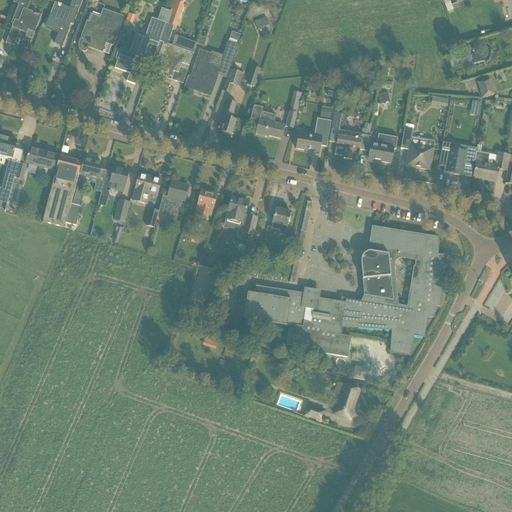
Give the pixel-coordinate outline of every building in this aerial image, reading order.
[(9,35),(5,44),(6,44),(14,47),(20,32),(27,34),(25,38),(31,40),(34,33),(34,34),(38,24),(41,16),(38,15),(34,13),(34,15),(26,12),(30,0),(14,0),(13,3),(18,5),(12,20),(14,21),(9,35)] [(48,21),(45,27),(58,33),(54,44),(61,47),(61,48),(62,48),(66,39),(70,29),(67,28),(69,24),(73,26),(82,0),(72,0),(69,10),(61,7),(61,6),(58,5),(54,3),(51,11),(48,21)] [(159,44),(150,68),(154,69),(161,72),(162,74),(164,76),(166,77),(169,77),(171,75),(172,72),(178,74),(181,64),(188,66),(192,57),(193,54),(190,53),(167,45),(173,27),(175,24),(177,24),(184,5),(173,2),(169,12),(168,16),(168,17),(166,24),(159,44)] [(117,60),(114,69),(129,74),(127,82),(126,81),(126,82),(135,85),(134,84),(138,75),(150,41),(159,44),(166,24),(168,17),(168,16),(169,12),(161,9),(157,21),(151,19),(144,39),(142,38),(135,57),(119,51),(118,52),(115,59),(116,60),(117,60)] [(113,46),(123,17),(102,10),(99,16),(92,13),(90,14),(88,22),(87,21),(79,44),(80,45),(79,48),(80,51),(84,52),(87,50),(88,48),(102,53),(105,43),(113,46)] [(255,22),(258,30),(269,26),(266,17),(255,22)] [(232,33),(230,40),(237,42),(240,36),(232,33)] [(230,43),(222,64),(231,67),(238,46),(230,43)] [(189,78),(185,88),(194,91),(195,89),(199,90),(199,93),(210,97),(220,69),(208,65),(212,56),(200,52),(190,79),(189,78)] [(449,56),(453,68),(461,65),(461,67),(483,62),(481,53),(470,55),(470,54),(465,56),(465,57),(459,58),(457,53),(449,56)] [(251,67),(248,76),(257,79),(260,70),(251,67)] [(227,79),(226,82),(232,85),(239,87),(244,74),(230,70),(227,79)] [(478,83),(482,98),(494,95),(490,80),(478,83)] [(440,99),(439,106),(446,108),(448,100),(440,99)] [(220,132),(231,136),(234,127),(236,121),(231,120),(236,104),(227,101),(222,116),(219,126),(222,127),(220,132)] [(266,136),(280,140),(283,127),(273,125),(275,116),(261,113),(262,109),(253,106),(250,119),(259,121),(255,135),(265,138),(266,136)] [(319,116),(329,117),(329,110),(320,109),(319,116)] [(361,142),(362,136),(339,132),(342,115),(342,112),(334,111),(329,142),(336,143),(334,156),(343,158),(343,160),(351,162),(353,151),(352,151),(352,148),(360,149),(361,142)] [(285,127),(293,129),(297,114),(289,112),(285,127)] [(311,152),(310,154),(319,156),(321,147),(326,148),(331,122),(323,121),(321,127),(319,127),(318,132),(315,131),(314,137),(298,135),(295,150),(311,152)] [(362,129),(361,135),(367,136),(370,125),(365,124),(364,130),(362,129)] [(406,165),(418,167),(417,169),(429,171),(433,150),(434,142),(426,141),(424,148),(410,145),(412,131),(404,129),(402,140),(400,150),(409,151),(406,165)] [(379,161),(379,162),(391,164),(393,150),(395,150),(397,139),(378,135),(376,147),(371,146),(368,160),(375,161),(375,160),(379,161)] [(370,137),(362,136),(361,142),(360,149),(359,151),(368,152),(370,137)] [(0,156),(6,158),(6,156),(12,158),(16,142),(0,137),(0,156)] [(441,151),(438,167),(444,168),(443,173),(459,176),(461,164),(473,167),(476,149),(451,144),(449,152),(442,151),(441,151)] [(29,150),(27,159),(26,163),(53,170),(56,157),(29,150)] [(476,163),(473,179),(496,183),(498,170),(507,172),(508,167),(510,156),(498,154),(497,156),(496,162),(488,161),(489,155),(480,153),(476,153),(474,163),(476,163)] [(74,191),(79,172),(82,163),(59,157),(42,223),(64,228),(65,223),(75,226),(80,207),(76,206),(70,205),(74,191)] [(94,191),(101,193),(106,172),(100,171),(102,165),(84,160),(81,173),(79,172),(74,191),(70,205),(76,206),(78,198),(80,199),(84,195),(84,191),(83,190),(86,178),(96,180),(94,191)] [(0,188),(0,202),(7,205),(8,202),(12,184),(14,178),(16,179),(20,165),(13,163),(11,162),(9,162),(2,189),(0,188)] [(26,167),(20,165),(16,179),(14,178),(12,184),(22,186),(24,181),(22,181),(26,167)] [(106,172),(101,193),(100,197),(108,199),(109,193),(110,193),(110,192),(109,191),(111,183),(118,184),(116,191),(123,193),(128,173),(127,173),(122,172),(122,170),(114,168),(112,175),(107,173),(106,172)] [(150,195),(157,197),(161,180),(139,174),(132,201),(147,206),(150,195)] [(158,213),(158,215),(170,218),(175,220),(178,208),(180,209),(182,201),(184,202),(186,197),(188,187),(171,183),(167,198),(162,197),(161,203),(158,213)] [(197,218),(206,220),(207,216),(209,209),(213,210),(215,204),(217,195),(201,191),(198,200),(196,206),(200,207),(198,214),(197,218)] [(226,220),(242,224),(244,224),(242,234),(253,237),(257,219),(245,216),(248,203),(231,198),(229,208),(226,220)] [(124,223),(129,204),(120,201),(114,221),(124,223)] [(145,227),(154,229),(158,212),(150,210),(145,227)] [(279,232),(279,235),(285,237),(289,222),(290,222),(290,220),(289,220),(291,214),(275,210),(270,230),(279,232)] [(187,215),(181,236),(192,238),(197,218),(187,215)] [(363,255),(362,257),(361,258),(361,260),(360,261),(360,264),(364,297),(366,297),(365,304),(347,301),(347,300),(341,299),(340,303),(315,299),(316,292),(305,290),(304,294),(255,287),(254,295),(247,294),(243,321),(286,327),(286,326),(294,328),(294,330),(288,329),(286,346),(316,351),(316,354),(347,359),(350,338),(341,336),(343,326),(358,328),(358,327),(363,327),(363,328),(374,330),(374,328),(378,329),(394,332),(390,352),(409,355),(412,336),(422,338),(423,333),(424,333),(427,317),(432,318),(434,306),(438,307),(441,291),(440,290),(442,275),(441,275),(444,257),(437,257),(438,239),(372,229),(369,247),(372,248),(371,253),(370,253),(367,253),(366,253),(364,255),(363,255)] [(202,346),(215,350),(217,342),(205,338),(202,346)] [(352,379),(365,381),(366,374),(354,372),(352,379)] [(339,398),(333,415),(350,421),(360,391),(337,383),(333,396),(339,398)] [(304,417),(320,423),(324,412),(308,406),(304,417)]
